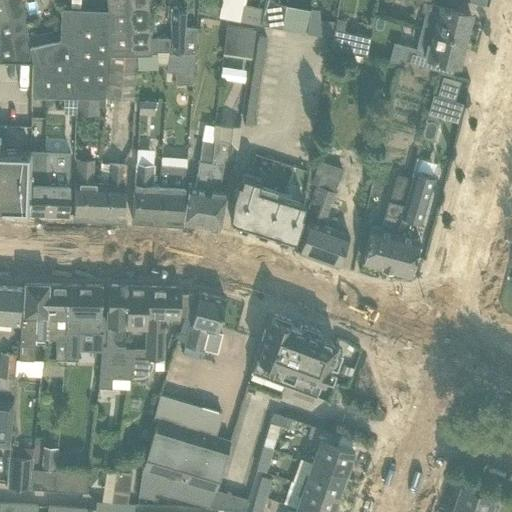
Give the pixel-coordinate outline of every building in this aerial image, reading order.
[(8,18),(2,0),(0,0),(0,60),(16,60),(8,18)] [(28,46),(22,12),(19,0),(2,0),(8,18),(16,60),(31,61),(31,46),(28,46)] [(151,52),(147,0),(105,0),(107,9),(105,53),(106,53),(135,54),(136,54),(151,54),(151,52)] [(219,0),(219,4),(216,16),(240,21),(243,4),(243,0),(219,0)] [(414,0),(427,4),(421,27),(433,31),(463,38),(469,12),(432,3),(432,0),(414,0)] [(216,16),(219,4),(213,3),(210,15),(216,16)] [(277,3),(273,27),(281,28),(285,4),(277,3)] [(259,24),(261,12),(262,8),(243,4),(240,21),(259,24)] [(177,6),(168,7),(169,37),(170,51),(183,52),(184,26),(185,11),(177,11),(177,6)] [(105,53),(107,9),(60,7),(59,40),(31,46),(31,61),(30,95),(63,96),(75,96),(105,97),(106,53),(105,53)] [(309,18),(307,33),(317,35),(319,24),(318,9),(310,7),(310,9),(309,18)] [(307,33),(309,18),(286,15),(284,29),(307,33)] [(255,28),(226,23),(221,54),(250,58),(255,28)] [(185,27),(184,27),(183,52),(194,52),(195,27),(185,27)] [(393,42),(388,60),(398,62),(399,59),(427,67),(430,57),(457,64),(463,38),(433,31),(421,27),(420,27),(415,48),(393,42)] [(335,29),(331,48),(353,53),(363,55),(363,56),(366,56),(367,51),(370,36),(366,35),(344,31),(335,29)] [(258,35),(244,123),(252,124),(266,36),(258,35)] [(169,37),(152,38),(152,51),(170,51),(169,37)] [(134,90),(136,68),(135,68),(135,54),(106,53),(105,97),(104,107),(103,118),(113,118),(116,88),(134,90)] [(192,85),(194,54),(167,53),(166,73),(174,73),(174,85),(192,85)] [(157,69),(157,54),(151,54),(136,54),(136,70),(157,69)] [(441,115),(445,99),(432,95),(428,111),(441,115)] [(63,96),(63,112),(74,112),(75,96),(63,96)] [(104,107),(105,97),(75,96),(74,112),(74,114),(96,114),(97,107),(104,107)] [(200,225),(210,156),(212,145),(213,140),(202,138),(194,187),(187,186),(181,222),(200,225)] [(218,190),(222,164),(223,158),(234,160),(236,149),(212,145),(210,156),(200,225),(219,228),(225,192),(218,190)] [(0,212),(27,214),(29,183),(28,183),(30,150),(28,150),(0,149),(0,212)] [(44,151),(42,183),(49,183),(48,214),(68,215),(70,150),(44,149),(44,151)] [(29,183),(27,214),(48,214),(49,183),(42,183),(44,151),(30,150),(30,151),(28,183),(29,183)] [(98,217),(99,183),(92,183),(94,158),(77,157),(75,182),(74,182),(73,216),(98,217)] [(107,183),(99,183),(98,217),(123,218),(125,163),(108,162),(107,183)] [(156,220),(158,186),(149,185),(151,165),(135,164),(131,218),(156,220)] [(183,167),(167,166),(160,165),(158,186),(156,220),(181,222),(183,187),(181,187),(183,167)] [(420,222),(433,176),(412,170),(410,177),(385,267),(409,274),(419,239),(410,236),(414,221),(420,222)] [(259,177),(242,172),(239,183),(236,182),(232,195),(229,217),(232,218),(231,222),(235,224),(234,227),(246,231),(247,227),(255,230),(254,234),(266,238),(267,234),(275,236),(274,240),(286,244),(287,240),(292,242),(301,215),(299,214),(303,203),(256,188),(259,177)] [(366,241),(361,260),(385,267),(410,177),(404,175),(396,173),(388,201),(381,228),(371,225),(366,241)] [(337,265),(344,247),(348,235),(322,225),(328,209),(334,192),(315,185),(309,202),(315,204),(298,251),(337,265)] [(33,315),(45,315),(46,283),(23,282),(22,314),(20,314),(18,341),(19,341),(19,359),(32,359),(33,315)] [(65,315),(66,284),(46,283),(45,315),(44,339),(55,339),(54,360),(65,360),(66,315),(65,315)] [(100,316),(100,304),(101,284),(66,284),(65,315),(66,315),(65,360),(74,361),(75,332),(96,332),(95,345),(101,345),(105,345),(106,316),(100,316)] [(0,320),(18,322),(20,287),(0,285),(0,320)] [(112,325),(124,325),(124,320),(125,285),(107,285),(107,304),(106,316),(105,345),(101,345),(98,387),(111,387),(111,377),(111,367),(130,368),(134,348),(124,347),(125,346),(117,346),(111,341),(112,325)] [(146,317),(147,286),(125,285),(124,320),(124,325),(145,325),(145,317),(146,317)] [(130,368),(130,377),(140,378),(148,375),(154,368),(155,359),(163,359),(164,327),(158,327),(158,317),(179,317),(179,316),(179,315),(185,315),(192,292),(179,292),(179,288),(179,286),(147,286),(146,317),(145,317),(145,325),(145,349),(134,348),(130,368)] [(215,331),(223,298),(198,291),(193,311),(190,321),(185,342),(184,344),(202,349),(207,329),(215,331)] [(332,352),(335,343),(319,337),(321,332),(301,324),(299,330),(289,326),(291,321),(272,313),(250,372),(315,397),(326,367),(336,371),(341,355),(332,352)] [(0,392),(12,394),(17,354),(1,352),(0,357),(0,392)] [(142,469),(137,497),(152,499),(154,491),(209,507),(215,489),(222,463),(228,442),(229,440),(215,435),(222,412),(186,401),(161,393),(152,422),(156,423),(142,469)] [(0,399),(0,444),(9,445),(13,400),(0,399)] [(272,412),(269,422),(279,426),(288,429),(291,420),(291,418),(285,415),(284,416),(282,415),(281,415),(272,412)] [(335,444),(338,436),(312,427),(308,436),(317,439),(313,450),(316,451),(312,463),(345,474),(353,451),(335,444)] [(267,467),(272,449),(262,446),(257,465),(267,467)] [(31,470),(30,483),(31,483),(31,488),(39,488),(52,489),(54,466),(56,449),(42,448),(40,471),(31,470)] [(30,483),(31,470),(32,457),(9,456),(6,486),(30,488),(31,483),(30,483)] [(337,497),(345,474),(312,463),(308,475),(305,474),(301,484),(304,485),(337,497)] [(87,479),(88,468),(64,467),(54,466),(52,489),(62,490),(86,492),(87,483),(87,479)] [(261,476),(255,494),(266,497),(272,479),(261,476)] [(462,484),(454,508),(466,511),(488,511),(490,506),(495,508),(499,497),(462,484)] [(308,511),(331,511),(337,497),(304,485),(296,508),(308,511)] [(247,498),(215,489),(209,507),(244,509),(247,498)] [(250,511),(261,511),(266,497),(255,494),(250,511)] [(0,511),(17,511),(18,503),(0,501),(0,511)] [(112,511),(114,503),(95,501),(94,511),(100,511),(112,511)] [(37,511),(38,504),(18,503),(17,511),(37,511)] [(133,511),(134,504),(114,503),(112,511),(133,511)]
